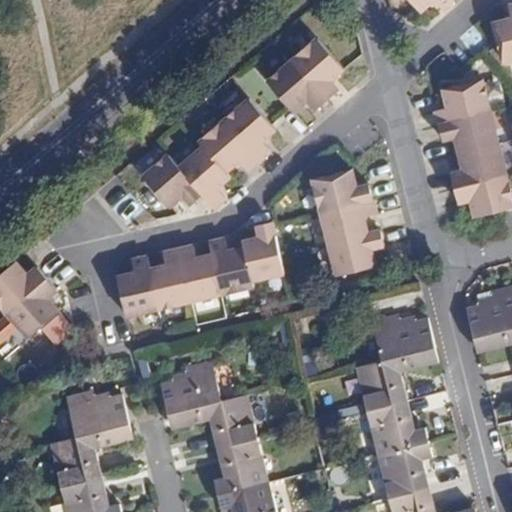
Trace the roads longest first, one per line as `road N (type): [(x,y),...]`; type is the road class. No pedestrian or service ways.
road 1 (residential): [(511,249),(455,263),(427,226),(372,0)]
road 2 (secondary): [(0,189),(215,0)]
